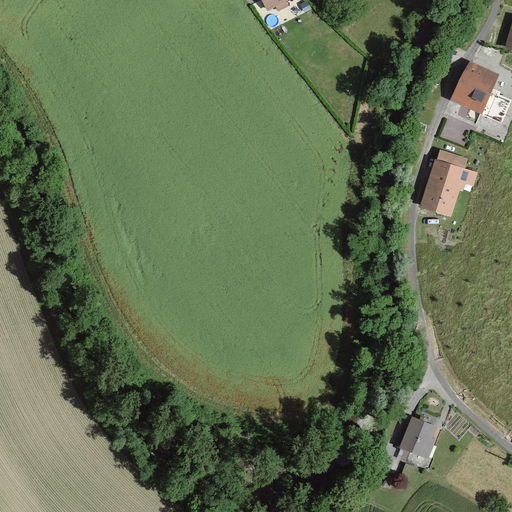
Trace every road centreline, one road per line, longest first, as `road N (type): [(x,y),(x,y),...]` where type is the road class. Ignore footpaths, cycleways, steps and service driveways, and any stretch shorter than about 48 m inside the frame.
road 1 (track): [(438,373),(416,291),(414,197),(445,98),(497,0)]
road 2 (track): [(438,373),(361,470),(341,511)]
